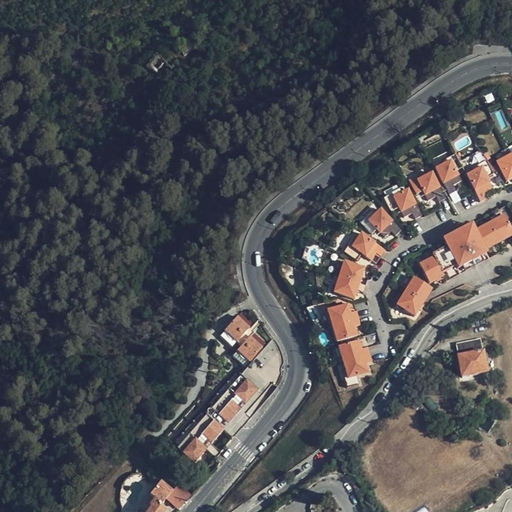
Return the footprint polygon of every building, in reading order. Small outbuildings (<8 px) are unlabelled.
[(200,49),(196,39),(181,47),(185,56),(200,49)] [(161,79),(171,69),(161,61),(164,57),(161,55),(158,58),(149,68),(161,79)] [(511,173),(511,171),(511,170),(511,157),(511,156),(497,163),(506,181),(511,177),(511,173)] [(459,174),(463,171),(455,157),(451,159),(453,163),(436,171),(444,185),(452,180),(455,187),(463,182),(459,174)] [(482,185),(486,192),(493,188),(489,179),(495,176),(487,160),(481,163),(483,167),(474,172),(467,176),(475,190),(482,185)] [(483,167),(481,163),(472,168),(474,172),(483,167)] [(426,202),(436,197),(432,191),(439,187),(432,173),(415,182),(414,179),(409,182),(416,195),(421,192),(426,202)] [(458,192),(455,187),(452,180),(444,185),(450,196),(458,192)] [(482,202),(489,198),(486,192),(482,185),(475,190),(482,202)] [(392,199),(406,191),(404,187),(390,195),(392,199)] [(432,191),(436,197),(438,202),(446,198),(439,187),(432,191)] [(409,208),(414,206),(406,191),(392,199),(390,195),(384,198),(391,212),(397,209),(402,218),(412,214),(409,208)] [(367,220),(378,209),(374,204),(363,216),(367,220)] [(419,217),(414,206),(409,208),(412,214),(415,219),(419,217)] [(389,220),(378,209),(367,220),(363,216),(357,221),(369,233),(374,228),(383,236),(389,231),(383,226),(389,220)] [(511,232),(504,216),(475,232),(485,251),(511,236),(511,232)] [(399,229),(389,220),(383,226),(389,231),(393,235),(399,229)] [(471,225),(443,240),(445,244),(473,229),(471,225)] [(475,232),(473,229),(445,244),(446,247),(455,265),(458,269),(463,267),(481,257),(487,254),(485,251),(475,232)] [(354,249),(364,235),(360,233),(351,247),(354,249)] [(372,251),(377,244),(364,235),(354,249),(351,247),(346,253),(361,263),(363,259),(372,264),(378,255),(372,251)] [(388,251),(377,244),(372,251),(378,255),(383,258),(388,251)] [(440,273),(455,265),(446,247),(431,255),(434,261),(420,268),(430,286),(443,279),(440,273)] [(463,267),(466,272),(484,263),(481,257),(463,267)] [(355,277),(361,279),(364,270),(343,263),(338,279),(353,284),(355,277)] [(353,284),(365,288),(368,281),(361,279),(355,277),(353,284)] [(354,300),(357,292),(351,290),(353,284),(338,279),(333,293),(354,300)] [(397,307),(415,318),(432,291),(414,280),(397,307)] [(363,294),(365,288),(353,284),(351,290),(357,292),(363,294)] [(329,312),(333,327),(347,323),(345,316),(353,313),(350,306),(329,312)] [(347,323),(361,318),(359,311),(353,313),(345,316),(347,323)] [(363,325),(361,318),(347,323),(349,329),(357,327),(363,325)] [(267,351),(256,340),(259,336),(242,321),(224,341),(236,352),(241,346),(246,351),(237,361),(249,372),(267,351)] [(347,323),(333,327),(338,341),(359,335),(357,327),(349,329),(347,323)] [(457,344),(462,366),(463,370),(464,378),(489,373),(482,339),(457,344)] [(340,350),(345,364),(359,360),(358,353),(364,351),(362,344),(340,350)] [(359,360),(373,355),(371,349),(364,351),(358,353),(359,360)] [(375,363),(373,355),(359,360),(362,368),(369,365),(375,363)] [(359,360),(345,364),(347,370),(350,380),(359,377),(371,373),(369,365),(362,368),(359,360)] [(350,380),(347,370),(341,372),(344,382),(350,380)] [(350,380),(344,382),(347,389),(362,385),(359,377),(350,380)] [(216,415),(243,383),(238,378),(211,410),(216,415)] [(261,398),(243,383),(216,415),(207,425),(181,454),(179,458),(196,473),(261,398)] [(176,451),(181,454),(207,425),(202,421),(176,451)] [(167,511),(168,511),(161,506),(172,491),(160,481),(148,496),(154,500),(144,511),(167,511)]
